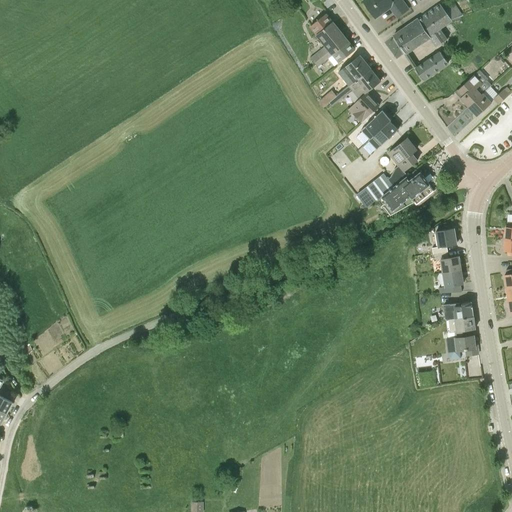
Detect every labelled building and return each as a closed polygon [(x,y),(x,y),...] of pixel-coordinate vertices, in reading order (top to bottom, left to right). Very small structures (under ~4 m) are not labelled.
[(375,18),(389,8),(396,18),(409,9),(402,0),(393,0),(393,1),(392,0),(365,0),(363,2),(375,18)] [(393,36),(400,45),(447,13),(444,9),(440,4),(393,36)] [(447,13),(400,45),(405,53),(430,36),(441,28),(452,21),(451,20),(447,13)] [(316,36),(325,47),(329,51),(332,56),(333,55),(348,43),(332,22),(324,28),(316,36)] [(437,46),(448,39),(441,28),(430,36),(437,46)] [(332,56),(329,58),(334,65),(339,62),(339,63),(355,50),(348,43),(333,55),(332,56)] [(329,51),(321,57),(317,52),(311,58),(318,67),(324,61),(329,58),(332,56),(329,51)] [(441,53),(416,69),(423,80),(448,63),(441,53)] [(344,68),(355,81),(370,69),(359,56),(344,68)] [(380,82),(370,69),(355,81),(349,86),(352,90),(359,99),(366,93),(380,82)] [(468,106),(483,93),(492,85),(487,80),(488,79),(480,70),(458,89),(463,95),(460,98),(468,106)] [(507,86),(493,99),(499,105),(509,94),(508,93),(511,91),(507,86)] [(343,98),(348,93),(345,89),(340,93),(343,98)] [(331,90),(319,101),(324,107),(336,96),(331,90)] [(348,110),(361,123),(379,106),(366,93),(359,99),(348,110)] [(492,103),(483,93),(468,106),(477,116),(492,103)] [(391,121),(393,120),(383,111),(360,131),(369,140),(391,121)] [(376,150),(400,130),(391,121),(369,140),(367,141),(376,150)] [(388,153),(403,172),(418,160),(412,153),(416,150),(407,138),(388,153)] [(393,186),(377,199),(390,215),(393,212),(392,210),(410,196),(415,201),(432,188),(429,185),(429,184),(420,172),(418,172),(416,170),(393,186)] [(383,174),(357,194),(367,207),(377,199),(393,186),(383,174)] [(436,231),(439,247),(432,248),(433,254),(448,251),(447,246),(457,244),(454,228),(436,231)] [(439,260),(442,273),(461,270),(459,256),(449,258),(448,251),(433,254),(434,260),(439,260)] [(442,273),(444,286),(439,287),(440,292),(455,292),(454,285),(463,284),(461,270),(442,273)] [(444,305),(446,320),(456,318),(455,318),(474,316),(474,315),(473,315),(472,307),(473,307),(472,306),(472,302),(472,301),(462,303),(444,305)] [(475,329),(474,316),(455,318),(456,318),(446,320),(448,337),(446,337),(446,338),(470,335),(469,330),(475,329)] [(470,336),(470,335),(446,338),(448,352),(449,352),(449,360),(461,358),(460,351),(465,350),(466,356),(478,354),(478,348),(475,348),(474,335),(470,336)] [(0,408),(7,413),(13,403),(4,398),(0,395),(0,387),(3,381),(0,379),(0,408)] [(192,511),(203,511),(203,502),(192,502),(192,511)]
